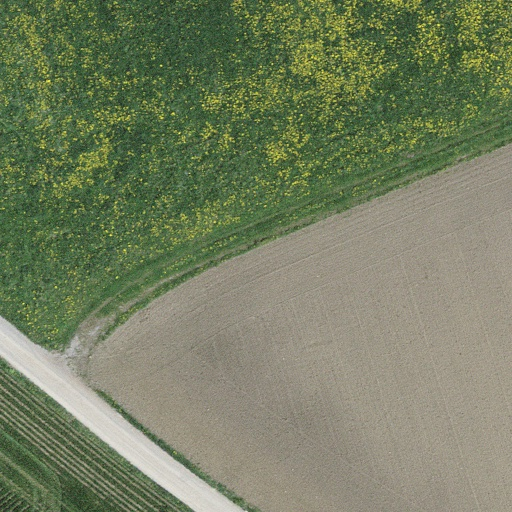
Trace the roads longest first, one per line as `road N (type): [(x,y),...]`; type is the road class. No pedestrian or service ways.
road 1 (track): [(68,372),(103,300),(511,124)]
road 2 (track): [(237,511),(0,315)]
